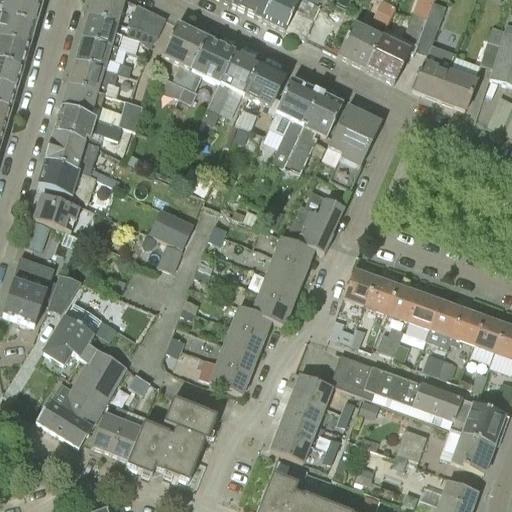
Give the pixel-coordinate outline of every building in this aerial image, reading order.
[(0,0),(0,18),(34,29),(40,8),(13,0),(0,0)] [(118,28),(118,27),(125,4),(124,4),(112,0),(93,0),(88,19),(118,28)] [(209,0),(230,10),(235,0),(209,0)] [(235,0),(230,10),(261,25),(272,0),(235,0)] [(284,36),(301,1),(301,0),(272,0),(261,25),(284,36)] [(303,0),(302,1),(317,8),(320,0),(303,0)] [(301,1),(284,36),(303,45),(319,9),(317,8),(302,1),(301,1)] [(374,23),(386,29),(395,12),(383,6),(374,23)] [(445,11),(432,7),(427,21),(415,54),(427,59),(445,11)] [(141,36),(156,42),(156,41),(165,23),(136,9),(126,31),(129,32),(141,36)] [(381,40),(364,74),(393,88),(408,56),(413,59),(415,54),(427,21),(412,16),(402,41),(393,37),(390,44),(381,40)] [(0,42),(28,50),(34,29),(0,18),(0,42)] [(118,28),(88,19),(81,42),(118,53),(122,41),(115,39),(118,28)] [(336,61),(364,74),(381,40),(353,26),(336,61)] [(162,94),(178,101),(205,43),(176,28),(160,61),(179,70),(171,86),(167,84),(162,94)] [(511,33),(505,31),(502,38),(492,73),(489,83),(511,91),(511,33)] [(156,42),(141,36),(129,32),(126,40),(129,41),(139,45),(148,52),(156,42)] [(479,69),(492,73),(502,38),(490,34),(479,69)] [(0,65),(22,72),(28,50),(0,42),(0,65)] [(122,68),(114,66),(118,53),(81,42),(74,66),(128,83),(131,71),(122,68)] [(201,81),(218,88),(219,89),(234,57),(205,43),(178,101),(191,107),(196,97),(194,96),(201,81)] [(229,92),(244,100),(259,68),(234,57),(219,89),(218,88),(201,125),(213,131),(229,97),(227,96),(229,92)] [(417,81),(411,96),(438,106),(450,73),(424,63),(420,75),(418,75),(416,81),(417,81)] [(0,88),(16,93),(22,72),(0,65),(0,88)] [(125,91),(128,83),(74,66),(67,89),(102,100),(104,100),(104,99),(114,102),(118,89),(125,91)] [(262,114),(266,116),(283,81),(259,68),(244,100),(264,109),(262,114)] [(450,73),(438,106),(464,115),(476,83),(450,73)] [(270,167),(283,173),(317,97),(291,84),(270,127),(285,134),(282,142),(280,140),(276,148),(278,149),(270,167)] [(0,111),(9,114),(16,93),(0,88),(0,111)] [(142,112),(142,110),(125,105),(121,117),(101,110),(104,100),(102,100),(67,89),(60,112),(89,121),(120,131),(130,134),(135,135),(142,112)] [(313,142),(316,137),(326,141),(341,108),(317,97),(283,173),(299,181),(317,143),(313,142)] [(511,106),(501,101),(486,133),(511,145),(511,106)] [(0,134),(3,135),(9,114),(0,111),(0,134)] [(327,186),(349,196),(361,172),(359,171),(362,165),(380,127),(346,111),(326,152),(340,158),(327,186)] [(129,137),(130,134),(120,131),(89,121),(60,112),(53,137),(81,146),(83,141),(90,143),(92,135),(118,145),(121,134),(129,137)] [(246,133),(253,118),(240,113),(233,127),(246,133)] [(237,132),(231,146),(242,150),(247,136),(237,132)] [(88,179),(114,191),(117,184),(91,172),(95,161),(89,159),(88,163),(85,162),(83,168),(79,167),(85,146),(84,146),(85,142),(89,144),(90,143),(83,141),(81,146),(53,137),(45,164),(88,179)] [(114,192),(114,191),(88,179),(45,164),(37,190),(71,203),(72,201),(88,207),(95,183),(114,192)] [(217,178),(220,171),(212,166),(208,174),(217,178)] [(197,195),(206,200),(214,183),(206,179),(197,195)] [(285,242),(313,255),(323,259),(331,240),(330,239),(343,213),(310,198),(304,211),(300,209),(285,242)] [(75,225),(79,213),(40,200),(32,224),(70,237),(74,225),(75,225)] [(511,246),(511,213),(510,213),(503,244),(511,246)] [(193,230),(160,214),(148,238),(181,254),(193,230)] [(283,217),(275,214),(270,225),(277,229),(283,217)] [(35,229),(29,252),(38,255),(45,231),(35,229)] [(210,238),(222,243),(225,235),(213,230),(210,238)] [(156,243),(145,238),(141,248),(143,252),(147,254),(152,252),(156,243)] [(222,243),(210,238),(207,246),(219,251),(222,243)] [(272,261),(305,274),(313,255),(285,242),(280,240),(272,261)] [(172,278),(181,256),(165,250),(157,273),(172,278)] [(125,277),(131,264),(119,258),(115,266),(118,273),(125,277)] [(196,275),(208,280),(211,272),(208,271),(211,261),(203,258),(199,267),(196,275)] [(264,280),(298,293),(305,274),(272,261),(264,280)] [(53,273),(19,262),(1,320),(33,331),(53,273)] [(77,284),(56,275),(43,318),(57,325),(77,284)] [(208,280),(196,275),(193,283),(205,288),(208,280)] [(342,302),(363,310),(374,283),(352,275),(347,289),(345,289),(344,293),(345,293),(342,302)] [(257,299),(290,312),(298,293),(264,280),(257,299)] [(119,282),(111,298),(116,300),(124,284),(119,282)] [(363,310),(386,318),(396,291),(374,283),(363,310)] [(386,318),(407,326),(414,308),(417,299),(396,291),(386,318)] [(237,313),(270,326),(283,331),(290,312),(257,299),(250,315),(238,310),(237,313)] [(407,326),(429,334),(439,307),(417,299),(414,308),(407,326)] [(182,313),(194,317),(197,309),(185,305),(182,313)] [(425,345),(447,353),(449,348),(460,315),(439,307),(429,334),(425,345)] [(74,370),(75,371),(79,364),(88,349),(86,348),(98,329),(71,312),(43,357),(62,369),(70,357),(79,363),(74,370)] [(194,317),(182,313),(179,321),(191,325),(194,317)] [(230,332),(262,345),(270,326),(237,313),(230,332)] [(460,315),(449,348),(457,351),(460,345),(472,349),(481,322),(460,315)] [(472,349),(494,358),(504,330),(481,322),(472,349)] [(328,341),(349,349),(355,332),(356,331),(344,327),(344,328),(334,325),(328,341)] [(511,333),(504,330),(494,358),(511,364),(511,333)] [(392,364),(393,365),(399,348),(403,335),(391,331),(387,339),(382,337),(376,354),(393,360),(392,364)] [(223,351),(255,363),(262,345),(230,332),(223,351)] [(355,332),(349,349),(358,353),(365,335),(355,332)] [(168,350),(180,354),(183,346),(171,342),(168,350)] [(399,348),(393,365),(403,369),(409,352),(399,348)] [(79,364),(75,371),(79,373),(83,366),(87,368),(70,396),(59,389),(35,426),(78,453),(90,433),(89,432),(125,372),(88,349),(79,364)] [(180,354),(168,350),(165,358),(177,363),(180,354)] [(215,369),(248,382),(255,363),(223,351),(215,369)] [(421,375),(437,381),(443,363),(428,358),(421,375)] [(459,438),(493,450),(504,420),(471,408),(472,407),(461,403),(462,402),(420,387),(420,388),(340,359),(329,388),(332,390),(371,404),(460,437),(459,438)] [(443,363),(437,381),(447,385),(449,380),(454,367),(453,367),(443,363)] [(248,382),(215,369),(208,388),(241,400),(248,382)] [(487,380),(477,376),(471,393),(481,397),(487,380)] [(128,390),(135,395),(142,384),(135,379),(128,390)] [(329,388),(328,391),(299,379),(291,398),(325,411),(333,392),(332,391),(332,390),(329,388)] [(142,384),(135,395),(142,399),(149,388),(142,384)] [(498,384),(492,401),(502,404),(508,387),(498,384)] [(318,430),(325,411),(291,398),(284,417),(318,430)] [(143,426),(141,431),(127,465),(125,471),(151,481),(153,474),(187,487),(204,445),(206,446),(216,420),(172,403),(162,428),(174,432),(171,439),(168,438),(169,437),(143,426)] [(358,417),(374,424),(379,410),(363,404),(358,417)] [(340,417),(349,420),(354,408),(345,405),(340,417)] [(90,451),(109,458),(122,424),(124,424),(127,414),(117,410),(113,420),(104,416),(90,451)] [(310,449),(318,430),(284,417),(276,436),(310,449)] [(349,420),(340,417),(335,429),(345,432),(349,420)] [(109,458),(127,465),(141,431),(124,424),(122,424),(109,458)] [(404,433),(395,458),(418,466),(427,441),(404,433)] [(303,469),(310,449),(276,436),(269,455),(303,469)] [(459,438),(449,466),(483,479),(493,450),(459,438)] [(379,446),(363,440),(359,449),(375,455),(379,446)] [(326,454),(335,458),(339,446),(330,442),(326,454)] [(346,445),(342,454),(348,456),(352,447),(346,445)] [(335,458),(326,454),(321,466),(330,469),(335,458)] [(347,464),(340,461),(335,473),(343,476),(347,464)] [(354,484),(368,489),(373,476),(359,471),(354,484)] [(325,511),(328,507),(303,498),(302,499),(294,496),(298,488),(272,478),(258,511),(325,511)] [(470,511),(476,497),(445,486),(441,497),(424,491),(416,511),(470,511)] [(375,511),(378,504),(366,499),(361,511),(364,511),(375,511)]
